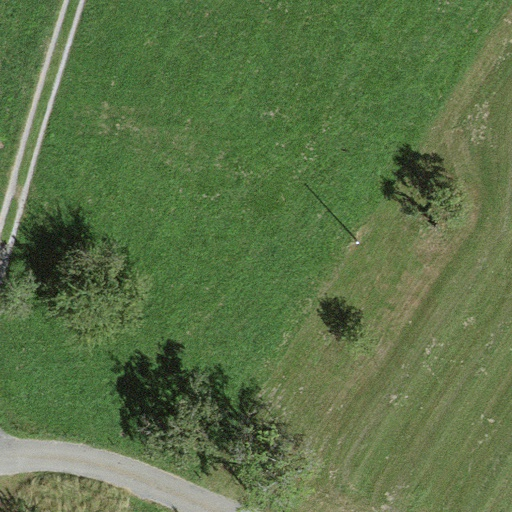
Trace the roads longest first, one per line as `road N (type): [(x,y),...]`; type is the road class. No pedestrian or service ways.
road 1 (track): [(64,0),(0,230)]
road 2 (residential): [(0,458),(35,453),(134,469),(226,511)]
